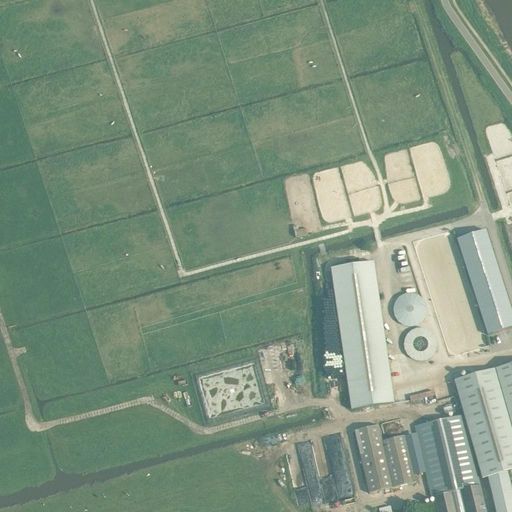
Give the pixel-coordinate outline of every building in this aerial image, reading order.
[(295,238),(308,235),(306,229),(294,231),(295,238)] [(511,313),(485,231),(457,240),(487,336),(511,327),(511,313)] [(351,411),(394,404),(373,263),(331,269),(351,411)] [(511,511),(511,499),(504,473),(511,470),(511,364),(454,381),(482,479),(487,478),(497,511),(511,511)] [(455,417),(414,427),(431,498),(434,497),(435,502),(437,511),(465,511),(460,491),(479,486),(463,416),(455,417)] [(378,426),(354,432),(369,494),(415,483),(405,437),(381,442),(378,426)] [(485,511),(479,486),(460,491),(465,511),(485,511)]
